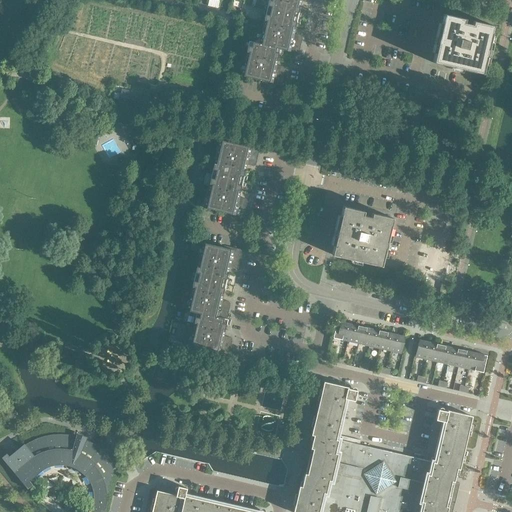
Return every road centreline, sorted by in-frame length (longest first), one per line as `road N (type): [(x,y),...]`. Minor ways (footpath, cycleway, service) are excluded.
road 1 (residential): [(511,413),(321,367),(318,350)]
road 2 (residential): [(125,511),(131,486),(157,467),(284,496),(280,511)]
road 3 (residential): [(511,336),(330,293)]
